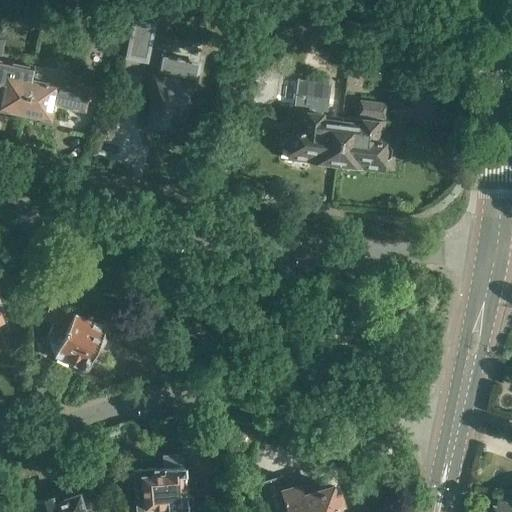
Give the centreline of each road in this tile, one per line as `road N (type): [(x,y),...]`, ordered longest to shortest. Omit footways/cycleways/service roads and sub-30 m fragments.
road 1 (residential): [(0,198),(351,253),(495,255)]
road 2 (residential): [(0,452),(68,419),(172,396),(308,399),(455,426)]
road 3 (tertiary): [(495,255),(502,184),(497,0)]
road 4 (tertiary): [(455,426),(495,255)]
